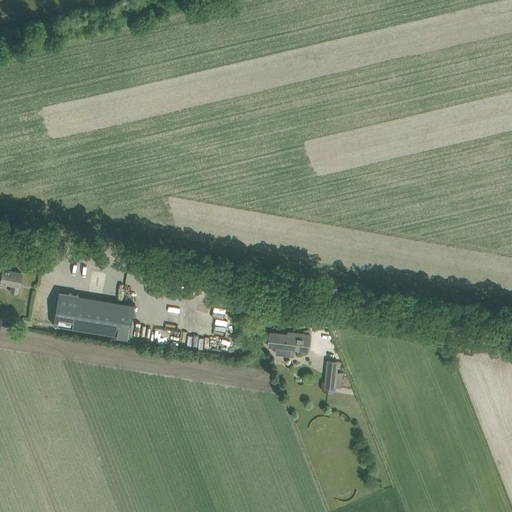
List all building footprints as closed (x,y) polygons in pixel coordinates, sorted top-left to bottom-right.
[(0,281),(11,284),(10,292),(17,293),(18,285),(21,272),(2,268),(2,269),(0,268),(0,281)] [(61,292),(59,302),(55,325),(130,337),(135,304),(61,292)] [(181,330),(189,332),(192,320),(184,319),(185,314),(171,311),(168,327),(181,330)] [(268,346),(276,347),(287,348),(286,355),(294,356),(294,349),(308,350),(310,334),(293,333),(293,334),(270,332),(268,346)] [(202,349),(203,337),(183,335),(182,347),(202,349)] [(325,388),(335,389),(338,361),(328,359),(325,388)]
